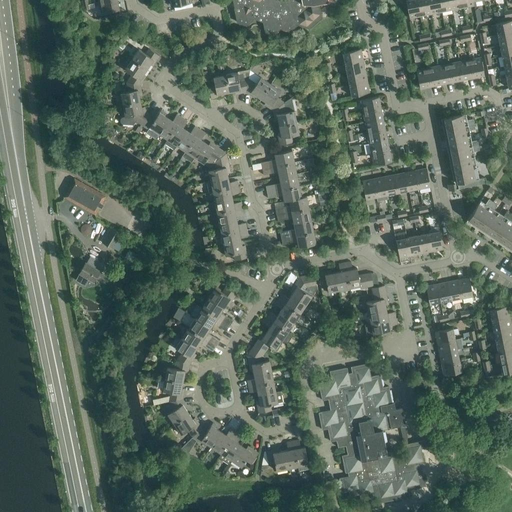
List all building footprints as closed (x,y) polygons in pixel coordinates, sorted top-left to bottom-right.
[(101,13),(119,10),(117,0),(109,0),(99,2),(101,13)] [(232,0),(234,8),(235,13),(237,22),(247,26),(254,19),(263,22),(265,32),(274,35),(281,28),(291,31),(298,25),(309,29),(322,18),(320,6),(324,2),(329,2),(328,0),(287,0),(285,2),(277,0),(232,0)] [(408,0),(406,1),(409,18),(420,16),(416,0),(408,0)] [(416,0),(420,16),(431,14),(427,0),(416,0)] [(427,0),(431,14),(441,12),(439,0),(427,0)] [(439,0),(441,12),(452,10),(450,0),(439,0)] [(450,0),(452,10),(463,8),(461,0),(450,0)] [(511,20),(496,24),(498,35),(511,31),(511,20)] [(511,31),(498,35),(500,46),(511,43),(511,31)] [(511,43),(500,46),(502,56),(511,54),(511,43)] [(145,54),(139,49),(132,60),(147,70),(150,65),(153,66),(159,56),(149,49),(145,54)] [(361,49),(343,53),(345,64),(363,60),(361,49)] [(504,67),(511,65),(511,54),(502,56),(504,67)] [(484,75),(481,57),(470,59),(473,77),(484,75)] [(459,62),(463,80),(473,77),(470,59),(459,62)] [(140,85),(146,76),(143,75),(147,70),(132,60),(125,70),(132,74),(126,82),(140,85)] [(363,60),(345,64),(347,75),(365,71),(363,60)] [(463,80),(459,62),(448,64),(452,82),(463,80)] [(438,66),(442,84),(452,82),(448,64),(438,66)] [(442,84),(438,66),(427,68),(431,86),(442,84)] [(416,70),(420,88),(431,86),(427,68),(416,70)] [(365,71),(347,75),(350,85),(367,81),(365,71)] [(237,73),(225,75),(229,93),(235,91),(235,94),(246,92),(248,78),(245,79),(244,73),(238,74),(237,73)] [(224,97),(223,94),(229,93),(225,75),(213,77),(215,85),(209,86),(211,99),(224,97)] [(254,98),(256,96),(261,99),(271,84),(261,77),(256,84),(248,78),(246,92),(254,98)] [(352,96),(370,93),(367,81),(350,85),(352,96)] [(142,95),(140,85),(126,82),(128,92),(120,93),(123,105),(140,102),(139,96),(142,95)] [(264,105),(273,110),(284,102),(277,97),(281,91),(271,84),(261,99),(266,102),(264,105)] [(379,96),(361,100),(363,111),(381,108),(379,96)] [(284,102),(273,110),(275,121),(278,120),(279,126),(297,122),(292,98),(284,102)] [(139,132),(143,126),(150,115),(146,112),(145,107),(142,108),(140,102),(123,105),(125,116),(122,117),(121,120),(121,123),(123,124),(134,125),(136,121),(141,125),(140,127),(138,126),(135,131),(138,133),(139,132)] [(365,122),(383,118),(381,108),(363,111),(365,122)] [(143,126),(139,132),(146,137),(149,134),(155,138),(159,133),(169,119),(165,116),(166,113),(161,110),(155,118),(150,115),(143,126)] [(177,114),(172,121),(169,119),(159,133),(168,139),(182,118),(177,114)] [(444,118),(445,120),(457,183),(448,184),(449,191),(486,183),(485,177),(479,179),(473,151),(479,150),(477,140),(471,141),(469,130),(475,129),(473,119),(467,120),(466,114),(444,118)] [(183,128),(187,121),(182,118),(168,139),(165,144),(174,150),(177,145),(187,130),(183,128)] [(383,118),(365,122),(367,132),(385,129),(383,118)] [(291,136),(299,134),(297,122),(279,126),(280,132),(277,132),(280,145),(293,142),(291,136)] [(195,126),(190,133),(187,130),(177,145),(186,151),(200,130),(195,126)] [(369,143),(387,139),(385,129),(367,132),(369,143)] [(186,151),(182,156),(191,162),(195,157),(205,142),(201,140),(205,133),(200,130),(186,151)] [(371,154),(389,150),(387,139),(369,143),(371,154)] [(205,142),(195,157),(207,166),(226,153),(210,142),(209,145),(205,142)] [(276,160),(261,162),(262,169),(294,162),(292,150),(274,154),(276,160)] [(374,165),(392,161),(389,150),(371,154),(374,165)] [(136,157),(141,160),(144,154),(140,151),(136,157)] [(226,153),(207,166),(211,181),(228,178),(227,173),(230,173),(226,153)] [(263,175),(278,172),(279,177),(297,174),(294,162),(262,169),(263,175)] [(430,186),(427,168),(415,170),(419,188),(430,186)] [(405,172),(408,190),(419,188),(415,170),(405,172)] [(394,175),(398,192),(408,190),(405,172),(394,175)] [(280,183),(266,186),(267,192),(299,186),(297,174),(279,177),(280,183)] [(384,177),(387,195),(398,192),(394,175),(384,177)] [(373,179),(377,197),(387,195),(384,177),(373,179)] [(228,178),(211,181),(207,182),(209,193),(213,192),(238,187),(237,181),(229,182),(228,178)] [(74,179),(64,197),(95,215),(106,196),(74,179)] [(362,181),(366,199),(377,197),(373,179),(362,181)] [(284,201),(289,200),(302,198),(301,197),(299,186),(267,192),(268,198),(283,196),(284,201)] [(232,195),(239,193),(238,187),(213,192),(215,203),(232,199),(232,195)] [(290,206),(275,209),(276,215),(309,208),(306,196),(301,197),(302,198),(289,200),(290,206)] [(241,202),(233,203),(232,199),(215,203),(217,213),(242,208),(241,202)] [(485,204),(480,201),(468,219),(511,248),(511,214),(507,211),(503,216),(494,210),(497,205),(489,199),(485,204)] [(236,216),(244,214),(242,208),(217,213),(219,224),(237,220),(236,216)] [(278,221),(292,218),(294,224),(311,220),(309,208),(276,215),(278,221)] [(245,223),(238,225),(237,220),(219,224),(221,234),(247,229),(245,223)] [(295,229),(280,232),(281,238),(314,232),(311,220),(294,224),(295,229)] [(111,227),(102,243),(113,249),(122,234),(111,227)] [(240,237),(248,235),(247,229),(221,234),(223,245),(241,241),(240,237)] [(443,249),(439,231),(428,233),(432,251),(443,249)] [(298,247),(316,244),(314,232),(281,238),(283,245),(297,242),(298,247)] [(432,251),(428,233),(418,235),(421,253),(432,251)] [(421,253),(418,235),(407,238),(410,256),(421,253)] [(396,240),(399,258),(410,256),(407,238),(396,240)] [(245,245),(242,246),(241,241),(223,245),(226,256),(233,254),(235,260),(247,258),(245,245)] [(129,249),(125,256),(137,263),(141,256),(129,249)] [(352,269),(351,261),(345,263),(350,288),(360,286),(360,288),(367,287),(364,274),(358,275),(357,268),(352,269)] [(101,271),(86,262),(79,273),(94,282),(97,277),(105,282),(108,277),(100,272),(101,271)] [(338,264),(340,272),(336,272),(339,290),(350,288),(345,263),(338,264)] [(327,285),(328,292),(339,290),(336,272),(331,273),(330,270),(318,273),(321,286),(327,285)] [(373,286),(371,273),(364,274),(367,287),(373,286)] [(294,291),(291,295),(306,305),(317,288),(314,274),(300,277),(291,289),(294,291)] [(473,295),(469,277),(458,280),(462,298),(473,295)] [(447,282),(451,300),(462,298),(458,280),(447,282)] [(437,284),(440,302),(451,300),(447,282),(437,284)] [(502,286),(496,282),(495,284),(492,289),(497,292),(500,288),(502,286)] [(426,286),(429,304),(440,302),(437,284),(426,286)] [(385,285),(372,288),(373,294),(386,292),(385,285)] [(222,292),(215,288),(209,298),(223,308),(227,303),(229,305),(236,294),(225,287),(222,292)] [(374,300),(366,302),(369,312),(386,309),(385,304),(388,304),(386,292),(373,294),(374,300)] [(289,298),(282,294),(278,299),(300,314),(304,316),(310,307),(306,305),(291,295),(289,298)] [(233,321),(220,313),(223,308),(209,298),(202,308),(229,326),(233,321)] [(275,304),(282,309),(279,313),(294,323),(300,314),(278,299),(275,304)] [(507,306),(490,310),(492,321),(510,317),(507,306)] [(213,323),(226,331),(229,326),(202,308),(195,318),(210,328),(213,323)] [(395,312),(387,313),(386,309),(369,312),(371,323),(396,318),(395,312)] [(277,316),(270,312),(267,317),(288,332),(294,323),(279,313),(277,316)] [(263,322),(270,327),(267,331),(282,341),(287,344),(293,335),(288,332),(267,317),(263,322)] [(494,331),(511,328),(510,317),(492,321),(494,331)] [(220,341),(207,333),(210,328),(195,318),(189,328),(216,346),(220,341)] [(390,326),(397,324),(396,318),(371,323),(366,324),(368,335),(390,330),(390,326)] [(200,343),(213,351),(216,346),(189,328),(182,338),(197,348),(200,343)] [(453,328),(435,331),(437,343),(455,339),(453,328)] [(511,328),(494,331),(496,342),(511,338),(511,328)] [(269,345),(276,350),(282,341),(267,331),(265,335),(262,333),(255,343),(266,350),(269,345)] [(182,352),(177,360),(189,365),(196,354),(194,353),(197,348),(182,338),(175,348),(182,352)] [(498,352),(511,349),(511,338),(496,342),(498,352)] [(455,339),(437,343),(439,353),(457,350),(455,339)] [(255,343),(252,349),(263,356),(266,350),(255,343)] [(252,349),(247,356),(250,370),(253,370),(254,374),(272,371),(269,360),(265,361),(265,357),(263,356),(252,349)] [(511,349),(498,352),(500,363),(511,360),(511,349)] [(457,350),(439,353),(441,364),(459,360),(457,350)] [(175,368),(167,367),(165,379),(183,382),(184,376),(187,377),(189,365),(177,360),(175,368)] [(444,375),(462,371),(459,360),(441,364),(444,375)] [(502,374),(511,372),(511,360),(500,363),(502,374)] [(392,403),(389,386),(383,387),(380,374),(371,376),(368,363),(351,367),(352,373),(348,373),(347,368),(330,371),(332,380),(319,383),(322,400),(328,399),(330,410),(319,412),(322,430),(328,428),(330,441),(336,440),(338,447),(346,446),(348,454),(342,455),(345,473),(348,472),(349,476),(339,478),(342,492),(349,490),(350,496),(359,494),(360,499),(377,496),(378,503),(412,496),(410,489),(426,486),(424,476),(422,465),(424,464),(421,449),(427,448),(425,440),(403,444),(405,455),(399,456),(398,450),(388,452),(383,430),(406,425),(402,408),(396,409),(395,403),(392,403)] [(255,379),(247,380),(248,386),(274,381),(272,371),(254,374),(255,379)] [(169,399),(169,402),(183,399),(185,389),(182,388),(183,382),(165,379),(163,391),(170,392),(170,396),(169,399)] [(249,393),(257,391),(258,396),(276,392),(274,381),(248,386),(249,393)] [(259,400),(256,401),(259,413),(271,410),(270,404),(278,403),(276,392),(258,396),(259,400)] [(170,396),(153,400),(153,404),(169,402),(169,399),(170,396)] [(149,398),(139,400),(140,406),(151,404),(149,398)] [(174,410),(167,414),(174,424),(189,414),(186,409),(188,408),(183,399),(169,402),(174,410)] [(195,417),(192,419),(189,414),(174,424),(181,434),(188,430),(192,437),(202,428),(195,417)] [(216,429),(218,426),(213,423),(207,431),(202,428),(192,437),(200,442),(202,440),(211,447),(221,432),(216,429)] [(230,428),(226,435),(221,432),(211,447),(221,453),(236,432),(230,428)] [(221,453),(218,458),(229,464),(231,460),(241,445),(236,442),(241,435),(236,432),(221,453)] [(309,468),(305,446),(300,447),(299,440),(293,441),(298,466),(299,471),(309,468)] [(286,442),(288,450),(284,451),(287,468),(298,466),(293,441),(286,442)] [(241,467),(246,460),(251,464),(258,453),(248,446),(246,448),(241,445),(231,460),(241,467)] [(264,452),(262,465),(275,463),(276,471),(287,468),(284,451),(279,452),(278,449),(264,452)]
